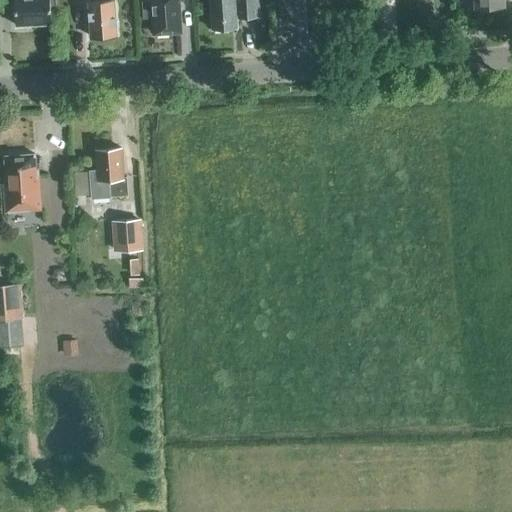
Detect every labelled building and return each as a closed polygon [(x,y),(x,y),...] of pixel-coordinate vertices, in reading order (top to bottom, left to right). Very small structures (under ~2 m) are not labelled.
[(13,0),(16,25),(51,23),(50,7),(57,6),(56,0),(13,0)] [(90,37),(116,35),(113,0),(92,0),(93,1),(88,1),(90,37)] [(150,0),(150,1),(142,1),(143,18),(151,18),(154,18),(155,32),(157,32),(157,35),(168,34),(168,32),(179,31),(178,17),(180,16),(179,0),(150,0)] [(209,0),(212,29),(237,27),(236,18),(259,16),(258,0),(209,0)] [(123,177),(121,148),(95,150),(97,169),(89,170),(91,198),(109,197),(109,196),(127,195),(126,177),(123,177)] [(36,176),(34,154),(4,156),(5,178),(3,178),(6,214),(42,211),(39,176),(36,176)] [(111,247),(124,246),(137,245),(135,220),(110,222),(111,247)] [(143,279),(127,279),(128,290),(143,290),(143,279)] [(0,321),(14,320),(11,284),(0,285),(0,321)] [(78,355),(77,339),(62,340),(64,356),(78,355)]
